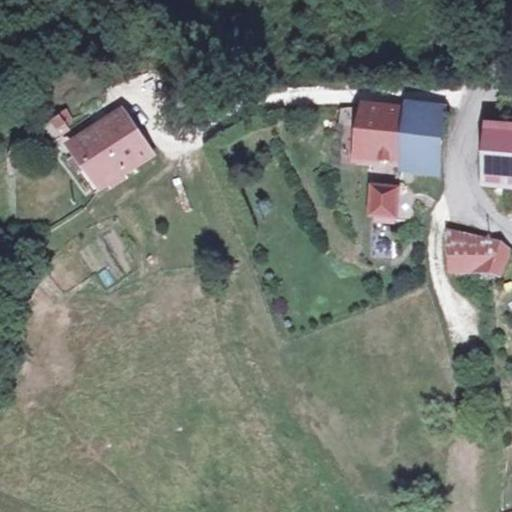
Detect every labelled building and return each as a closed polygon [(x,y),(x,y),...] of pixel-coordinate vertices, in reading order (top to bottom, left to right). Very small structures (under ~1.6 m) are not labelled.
[(419,160),(422,111),(378,109),(379,162),(419,164),(419,160)] [(422,111),(419,160),(452,163),(454,143),(455,111),(422,109),(422,111)] [(141,135),(131,118),(104,135),(115,151),(141,135)] [(511,120),(499,120),(499,186),(511,186),(511,120)] [(117,155),(115,151),(104,135),(78,151),(85,161),(92,171),(117,155)] [(117,155),(132,178),(158,162),(141,135),(115,151),(117,155)] [(132,178),(117,155),(92,171),(93,173),(107,195),(132,178)] [(452,163),(419,160),(419,164),(418,174),(452,175),(452,163)] [(76,168),(84,179),(93,173),(92,171),(85,161),(76,168)] [(416,195),(390,191),(389,220),(415,222),(416,195)] [(474,271),(474,268),(478,243),(445,233),(444,272),(474,271)] [(478,243),(474,268),(496,278),(508,257),(495,250),(478,243)]
